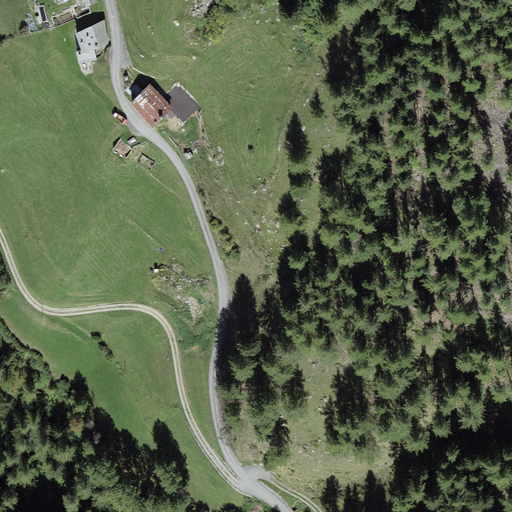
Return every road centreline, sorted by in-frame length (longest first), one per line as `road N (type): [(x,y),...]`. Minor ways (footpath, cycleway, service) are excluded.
road 1 (unclassified): [(110,0),(120,96),(185,174),(220,262),(225,308),(213,392),(222,438),(245,476),(286,511)]
road 2 (track): [(0,231),(16,289),(37,312),(141,307),(165,322),(189,412),(214,456),(242,491),(263,491)]
